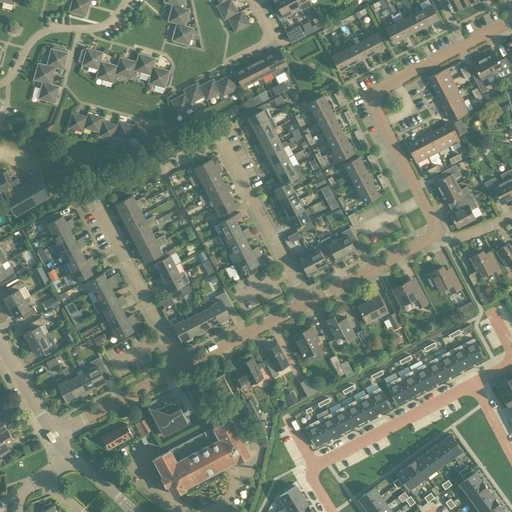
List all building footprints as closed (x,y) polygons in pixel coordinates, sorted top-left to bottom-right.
[(77,14),(76,17),(81,18),(82,15),(86,16),(90,0),(71,0),(68,12),(72,13),(77,14)] [(220,4),(217,5),(224,19),(228,18),(238,12),(231,0),(227,0),(220,4)] [(292,19),(296,18),(286,0),(273,0),(283,19),(290,15),(292,19)] [(286,0),(296,18),(299,16),(297,11),(303,8),(298,0),(286,0)] [(298,0),(303,8),(311,4),(308,0),(298,0)] [(471,6),(481,1),(480,0),(447,0),(449,4),(447,5),(452,13),(469,4),(471,6)] [(421,9),(429,24),(438,19),(431,4),(421,9)] [(167,21),(176,24),(180,25),(180,24),(185,26),(190,9),(181,7),(176,5),(176,6),(172,5),(167,21)] [(421,9),(412,14),(420,28),(429,24),(421,9)] [(238,12),(228,18),(232,27),(235,32),(249,24),(242,10),(238,12)] [(412,14),(403,19),(411,33),(420,28),(412,14)] [(403,19),(394,23),(402,38),(411,33),(403,19)] [(320,22),(311,27),(314,31),(315,30),(322,27),(320,22)] [(393,43),(402,38),(394,23),(385,28),(393,43)] [(180,43),(179,46),(185,47),(185,44),(189,45),(194,28),(185,26),(180,24),(180,25),(176,24),(171,40),(175,41),(180,43)] [(299,25),(286,32),(291,43),(304,36),(299,25)] [(305,30),(303,31),(305,36),(312,32),(314,31),(311,27),(310,27),(305,30)] [(368,37),(375,52),(385,47),(377,33),(368,37)] [(368,37),(359,42),(366,57),(375,52),(368,37)] [(503,58),(511,73),(511,72),(511,41),(504,46),(508,55),(503,58)] [(359,42),(350,47),(357,61),(366,57),(359,42)] [(65,49),(60,47),(59,50),(54,49),(50,48),(46,65),(50,66),(55,68),(63,70),(68,53),(64,52),(65,49)] [(81,49),(80,55),(83,56),(82,62),(81,65),(98,70),(99,65),(101,61),(103,52),(86,47),(85,50),(81,49)] [(350,47),(341,52),(348,66),(357,61),(350,47)] [(273,52),(264,57),(272,73),(274,77),(284,72),(282,68),(287,65),(279,49),(274,52),(273,52)] [(339,71),(348,66),(341,52),(331,56),(339,71)] [(493,52),(483,57),(492,75),(495,81),(511,73),(503,58),(498,61),(493,52)] [(135,66),(134,71),(150,75),(151,71),(152,71),(153,66),(155,58),(138,53),(136,61),(134,66),(135,66)] [(119,57),(117,65),(115,70),(116,70),(115,74),(131,79),(134,71),(135,66),(134,66),(136,61),(119,57)] [(264,57),(254,62),(262,78),(272,73),(264,57)] [(486,78),(492,75),(483,57),(472,63),(477,72),(471,75),(481,93),(487,90),(485,87),(490,84),(486,78)] [(117,65),(101,61),(99,65),(98,70),(95,78),(112,83),(115,74),(116,70),(115,70),(117,65)] [(33,80),(41,82),(46,83),(51,84),(55,68),(50,66),(46,65),(37,62),(33,80)] [(244,67),(252,83),(258,80),(260,85),(265,82),(262,78),(254,62),(244,67)] [(167,79),(170,80),(171,75),(169,74),(170,71),(153,66),(152,71),(151,71),(150,75),(147,84),(165,88),(166,85),(167,79)] [(243,88),(252,83),(244,67),(234,72),(243,88)] [(430,82),(434,89),(452,79),(446,68),(427,78),(429,83),(430,82)] [(217,88),(220,93),(222,97),(236,89),(229,75),(215,82),(218,87),(217,88)] [(213,78),(199,85),(202,91),(201,91),(204,97),(206,100),(220,93),(217,88),(218,87),(215,82),(213,78)] [(457,90),(452,79),(434,89),(437,95),(436,96),(438,100),(457,90)] [(46,83),(41,82),(37,99),(46,101),(45,104),(50,105),(51,102),(55,103),(59,86),(51,84),(46,83)] [(182,90),(184,93),(187,99),(187,98),(190,104),(204,97),(201,91),(202,91),(199,85),(197,82),(182,90)] [(288,89),(284,82),(278,85),(281,92),(288,89)] [(281,92),(278,85),(271,88),(275,95),(281,92)] [(298,90),(291,94),(294,100),(301,97),(298,90)] [(463,101),(457,90),(438,100),(440,104),(442,104),(445,110),(463,101)] [(265,91),(258,94),(260,98),(262,102),(268,98),(265,91)] [(192,107),(190,104),(187,98),(187,99),(184,93),(170,100),(177,115),(192,107)] [(323,95),(307,103),(312,113),(328,104),(323,95)] [(280,96),(274,99),(278,105),(284,102),(280,96)] [(247,109),(262,102),(260,98),(254,101),(253,98),(244,103),(247,109)] [(447,117),(449,122),(468,112),(463,101),(445,110),(448,117),(447,117)] [(250,123),(244,126),(246,130),(271,117),(266,108),(269,107),(266,103),(257,108),(245,114),(247,117),(250,123)] [(328,104),(312,113),(317,122),(333,114),(328,104)] [(82,132),(83,128),(85,122),(84,122),(86,116),(71,112),(67,128),(82,132)] [(87,112),(86,116),(84,122),(85,122),(83,128),(98,132),(100,126),(101,127),(102,120),(103,117),(87,112)] [(333,114),(317,122),(322,132),(338,123),(333,114)] [(491,115),(484,117),(488,128),(494,128),(491,115)] [(254,131),(257,137),(272,129),(273,129),(276,127),(271,117),(267,119),(246,130),(248,135),(254,131)] [(461,119),(454,123),(460,135),(467,131),(461,119)] [(117,125),(102,120),(101,127),(100,126),(98,132),(97,136),(113,141),(114,137),(116,131),(115,131),(117,125)] [(118,121),(117,125),(115,131),(116,131),(114,137),(130,141),(131,137),(132,131),(133,125),(118,121)] [(132,131),(131,137),(146,141),(150,126),(135,121),(133,125),(132,131)] [(445,125),(439,128),(448,147),(459,141),(449,122),(445,124),(445,125)] [(338,123),(322,132),(327,141),(343,133),(338,123)] [(42,130),(49,145),(60,139),(53,125),(42,130)] [(432,130),(428,133),(438,152),(448,147),(439,128),(433,132),(432,130)] [(254,145),(256,150),(278,138),(273,129),(272,129),(257,137),(260,142),(254,145)] [(343,133),(327,141),(332,151),(348,143),(343,133)] [(424,136),(418,139),(427,158),(438,152),(428,133),(424,135),(424,136)] [(264,150),(267,156),(283,148),(288,146),(286,141),(281,144),(278,138),(256,150),(258,154),(264,150)] [(417,163),(427,158),(418,139),(411,143),(411,142),(406,144),(417,163)] [(348,143),(332,151),(337,161),(353,152),(348,143)] [(264,165),(266,169),(288,158),(283,148),(267,156),(270,161),(264,165)] [(343,164),(348,174),(364,166),(359,156),(343,164)] [(191,182),(219,167),(217,163),(214,164),(211,158),(194,168),(197,173),(188,178),(191,182)] [(274,170),(277,175),(293,167),(288,158),(266,169),(268,173),(274,170)] [(314,159),(309,161),(313,169),(318,167),(314,159)] [(274,184),(276,187),(276,188),(289,182),(298,177),(302,175),(297,165),(293,167),(277,175),(280,180),(274,184)] [(434,183),(439,192),(456,183),(454,179),(461,175),(455,165),(444,170),(447,176),(434,183)] [(364,166),(348,174),(353,184),(369,175),(364,166)] [(201,182),(204,187),(221,178),(218,172),(221,171),(219,167),(191,182),(193,186),(201,182)] [(504,184),(511,199),(511,198),(511,168),(499,175),(503,181),(504,184)] [(0,170),(0,196),(2,196),(15,218),(51,196),(38,174),(20,184),(17,178),(8,183),(7,182),(11,180),(6,170),(2,172),(1,170),(0,170)] [(369,175),(353,184),(358,193),(374,185),(369,175)] [(322,177),(314,181),(317,187),(325,183),(322,177)] [(501,204),(511,199),(504,184),(503,181),(498,184),(494,177),(484,183),(489,194),(495,191),(501,204)] [(198,197),(201,201),(229,186),(227,182),(224,184),(221,178),(204,187),(207,193),(198,197)] [(276,195),(270,198),(272,202),(294,191),(289,182),(276,188),(276,187),(273,189),(276,195)] [(458,197),(461,202),(472,196),(469,191),(466,186),(460,189),(456,183),(439,192),(445,204),(458,197)] [(374,185),(358,193),(363,203),(379,195),(374,185)] [(211,201),(214,206),(231,197),(228,191),(231,190),(229,186),(201,201),(203,205),(211,201)] [(299,201),(294,191),(272,202),(274,206),(280,203),(283,209),(299,201)] [(114,211),(117,216),(145,201),(143,196),(135,201),(132,195),(115,204),(117,210),(114,211)] [(332,195),(325,198),(331,210),(338,206),(332,195)] [(477,207),(472,196),(461,202),(463,208),(450,214),(457,227),(474,218),(471,211),(477,207)] [(235,203),(231,197),(214,206),(217,211),(208,216),(211,220),(239,206),(237,202),(235,203)] [(148,205),(145,201),(117,216),(119,220),(122,218),(125,224),(142,214),(140,209),(148,205)] [(304,210),(299,201),(283,209),(286,214),(280,217),(282,221),(304,210)] [(181,209),(176,211),(180,219),(185,216),(181,209)] [(340,209),(325,216),(328,221),(342,214),(340,209)] [(309,220),(304,210),(282,221),(284,225),(290,222),(293,228),(309,220)] [(223,234),(239,226),(235,219),(241,216),(239,212),(233,215),(217,223),(223,234)] [(347,216),(353,227),(359,223),(353,212),(347,216)] [(49,228),(52,234),(74,223),(71,218),(65,221),(62,215),(57,218),(54,213),(39,221),(43,229),(45,230),(49,228)] [(145,220),(142,214),(125,224),(127,229),(124,231),(127,235),(155,220),(153,216),(145,220)] [(158,224),(155,220),(127,235),(129,239),(132,237),(135,243),(152,234),(150,228),(158,224)] [(52,234),(57,244),(73,235),(70,230),(76,226),(74,223),(52,234)] [(223,246),(228,244),(250,233),(247,227),(241,230),(239,226),(223,234),(219,237),(223,246)] [(338,240),(347,259),(351,257),(350,256),(351,254),(356,251),(351,243),(356,240),(350,228),(340,233),(342,237),(338,239),(338,240)] [(297,231),(288,236),(291,242),(300,237),(297,231)] [(228,244),(232,253),(248,245),(245,239),(251,235),(250,233),(228,244)] [(155,239),(152,234),(135,243),(137,248),(134,250),(137,254),(165,239),(163,235),(155,239)] [(75,240),(73,235),(57,244),(61,253),(83,241),(81,237),(75,240)] [(335,235),(321,243),(327,255),(332,253),(336,261),(341,259),(343,259),(344,261),(347,259),(338,240),(338,239),(335,235)] [(168,243),(165,239),(137,254),(139,258),(142,257),(145,262),(163,253),(160,248),(168,243)] [(61,253),(67,263),(82,255),(79,249),(86,246),(83,241),(61,253)] [(307,250),(309,254),(309,255),(318,274),(322,272),(321,271),(322,269),(327,266),(323,258),(327,255),(321,243),(307,250)] [(511,267),(511,249),(508,243),(496,251),(504,264),(506,262),(510,268),(511,267)] [(251,249),(248,245),(232,253),(237,262),(259,251),(260,251),(257,246),(251,249)] [(44,250),(37,253),(42,262),(49,259),(44,250)] [(17,269),(34,259),(30,251),(24,254),(27,260),(16,266),(17,269)] [(261,255),(260,251),(259,251),(237,262),(233,265),(241,280),(258,271),(255,266),(258,264),(255,258),(261,255)] [(503,276),(494,259),(488,262),(483,251),(470,258),(476,271),(479,270),(482,276),(492,271),(496,279),(503,276)] [(203,252),(198,254),(202,261),(206,259),(203,252)] [(315,276),(318,274),(309,255),(309,254),(304,257),(302,253),(297,255),(308,276),(312,274),(314,274),(315,276)] [(85,260),(82,255),(67,263),(72,273),(72,272),(94,261),(91,256),(85,260)] [(157,267),(160,273),(175,265),(170,255),(154,263),(148,266),(150,271),(157,267)] [(96,265),(94,261),(72,272),(72,273),(68,274),(73,284),(92,274),(89,268),(96,265)] [(1,264),(0,264),(0,278),(2,277),(6,283),(16,277),(14,274),(10,266),(4,269),(1,264)] [(180,274),(175,265),(160,273),(162,278),(156,281),(158,286),(180,274)] [(40,266),(33,270),(42,287),(49,283),(40,266)] [(443,267),(425,276),(427,279),(431,287),(434,286),(437,292),(447,287),(452,284),(456,291),(461,288),(455,277),(449,279),(443,267)] [(54,269),(47,272),(47,273),(52,281),(58,278),(54,269)] [(180,274),(158,286),(160,290),(166,286),(169,292),(189,282),(184,272),(180,274)] [(87,281),(93,291),(115,280),(112,275),(106,279),(103,273),(87,281)] [(474,273),(469,275),(473,284),(478,282),(474,273)] [(215,275),(209,278),(212,284),(217,281),(215,275)] [(87,294),(92,303),(97,300),(113,292),(110,287),(123,280),(121,276),(119,277),(115,280),(93,291),(87,294)] [(58,278),(52,281),(57,292),(66,288),(65,285),(63,286),(58,278)] [(414,298),(419,307),(427,303),(414,278),(392,290),(400,305),(414,298)] [(10,293),(3,298),(6,302),(6,303),(5,305),(4,306),(6,309),(28,296),(28,294),(25,288),(24,287),(22,288),(19,282),(8,289),(10,293)] [(188,285),(182,288),(185,294),(191,291),(188,285)] [(489,288),(479,293),(485,305),(495,300),(498,298),(494,291),(491,292),(489,288)] [(116,298),(113,292),(97,300),(92,303),(97,313),(103,310),(124,299),(122,294),(116,298)] [(180,292),(175,295),(178,301),(183,298),(180,292)] [(211,304),(220,322),(230,317),(226,308),(231,305),(224,292),(214,297),(216,302),(211,304)] [(207,308),(202,310),(210,327),(212,329),(215,327),(215,326),(215,324),(220,322),(211,304),(206,294),(202,297),(207,308)] [(358,307),(366,323),(387,312),(378,295),(366,302),(367,302),(358,307)] [(28,296),(6,309),(8,313),(9,312),(11,312),(14,317),(22,313),(25,318),(36,312),(33,306),(30,308),(27,303),(29,302),(29,298),(28,296)] [(55,296),(42,303),(46,310),(59,303),(55,296)] [(175,303),(171,297),(161,302),(164,308),(175,303)] [(103,310),(108,320),(123,312),(120,306),(127,303),(124,299),(103,310)] [(198,313),(193,315),(202,334),(206,332),(205,331),(206,329),(210,327),(202,310),(197,299),(192,302),(198,313)] [(470,302),(460,307),(464,314),(474,309),(470,302)] [(178,309),(183,319),(192,337),(192,336),(196,334),(198,335),(199,336),(202,334),(193,315),(187,318),(181,307),(178,309)] [(79,310),(70,315),(75,324),(84,320),(79,310)] [(108,320),(100,324),(103,329),(107,327),(106,325),(110,324),(113,330),(135,318),(132,314),(126,317),(123,312),(108,320)] [(394,312),(387,316),(389,319),(392,326),(394,329),(401,325),(394,312)] [(344,335),(347,341),(356,337),(346,317),(337,322),(334,315),(325,320),(335,340),(344,335)] [(182,342),(192,337),(183,319),(177,322),(175,317),(170,320),(173,324),(182,342)] [(25,342),(27,346),(45,335),(39,325),(43,323),(40,318),(28,324),(32,330),(24,334),(27,339),(26,341),(25,342)] [(137,322),(135,318),(113,330),(118,339),(133,331),(130,325),(137,322)] [(440,322),(431,327),(432,331),(442,326),(440,322)] [(319,349),(316,342),(319,340),(312,327),(293,336),(304,357),(319,349)] [(363,330),(357,333),(363,345),(369,342),(363,330)] [(45,335),(27,346),(29,349),(30,348),(32,349),(34,353),(42,349),(45,355),(57,348),(54,343),(50,344),(45,335)] [(101,335),(94,339),(97,345),(104,342),(101,335)] [(473,338),(460,345),(470,364),(483,358),(473,338)] [(272,362),(266,365),(273,377),(279,374),(276,370),(288,365),(277,345),(266,351),(272,362)] [(460,345),(448,351),(458,371),(470,364),(460,345)] [(448,351),(436,357),(446,377),(458,371),(448,351)] [(335,355),(330,358),(340,376),(335,379),(336,381),(346,376),(335,355)] [(56,357),(46,362),(49,368),(59,363),(56,357)] [(87,371),(94,386),(95,386),(95,387),(105,382),(99,370),(105,367),(99,357),(89,362),(92,367),(86,370),(87,371)] [(243,371),(232,376),(240,390),(250,384),(250,385),(264,377),(253,357),(239,364),(243,371)] [(436,357),(423,364),(434,384),(446,377),(436,357)] [(83,373),(76,376),(86,394),(89,392),(89,391),(89,389),(94,386),(87,371),(86,370),(81,360),(77,362),(83,373)] [(423,364),(411,370),(421,390),(434,384),(423,364)] [(62,370),(67,380),(76,397),(77,397),(76,396),(79,394),(81,395),(82,396),(86,394),(76,376),(72,378),(66,368),(62,370)] [(411,370),(399,377),(409,397),(421,390),(411,370)] [(510,378),(497,385),(503,396),(511,390),(511,370),(508,373),(510,378)] [(201,414),(211,409),(204,396),(217,390),(222,399),(232,394),(232,395),(233,394),(223,375),(223,374),(188,392),(188,393),(189,392),(201,415),(201,414)] [(399,377),(386,383),(396,403),(409,397),(399,377)] [(67,402),(76,397),(67,380),(62,382),(60,378),(55,380),(67,402)] [(307,379),(300,382),(307,396),(314,392),(309,383),(307,379)] [(315,380),(309,383),(314,392),(319,389),(315,380)] [(379,387),(366,394),(377,413),(389,407),(379,387)] [(511,390),(503,396),(508,406),(511,404),(511,390)] [(293,391),(284,395),(289,404),(298,400),(293,391)] [(366,394),(354,400),(364,420),(377,413),(366,394)] [(184,418),(185,415),(182,414),(174,399),(169,402),(165,401),(163,406),(158,409),(157,408),(148,404),(163,435),(187,424),(184,418)] [(250,399),(245,402),(256,421),(261,419),(259,416),(256,409),(250,399)] [(354,400),(342,407),(352,426),(364,420),(354,400)] [(244,405),(238,408),(240,413),(246,410),(244,405)] [(342,407),(330,413),(340,433),(352,426),(342,407)] [(330,413),(317,419),(328,439),(340,433),(330,413)] [(201,423),(208,420),(206,415),(198,418),(201,423)] [(145,419),(135,424),(141,435),(151,430),(145,419)] [(230,419),(204,432),(179,445),(156,456),(153,458),(162,475),(160,476),(165,486),(167,485),(172,494),(184,488),(183,486),(197,479),(222,467),(235,460),(236,461),(245,456),(248,455),(230,419)] [(317,419),(305,426),(315,446),(328,439),(317,419)] [(109,448),(121,442),(122,443),(133,437),(126,424),(116,429),(103,437),(109,448)] [(13,441),(6,429),(0,432),(0,455),(9,450),(6,445),(13,441)] [(462,450),(450,434),(441,441),(453,456),(462,450)] [(441,441),(432,447),(444,463),(453,456),(441,441)] [(435,469),(444,463),(432,447),(424,454),(435,469)] [(435,469),(424,454),(415,460),(426,476),(435,469)] [(426,476),(415,460),(406,466),(418,482),(426,476)] [(409,489),(418,482),(406,466),(397,473),(409,489)] [(459,483),(466,492),(481,480),(475,471),(459,483)] [(466,492),(472,501),(488,489),(481,480),(466,492)] [(296,485),(279,496),(285,506),(302,495),(296,485)] [(358,498),(365,507),(380,496),(374,486),(358,498)] [(494,498),(488,489),(472,501),(479,509),(494,498)] [(302,495),(285,506),(288,511),(295,511),(307,505),(302,495)] [(365,507),(368,511),(376,511),(387,504),(380,496),(365,507)] [(479,509),(480,511),(493,511),(501,507),(494,498),(479,509)]
